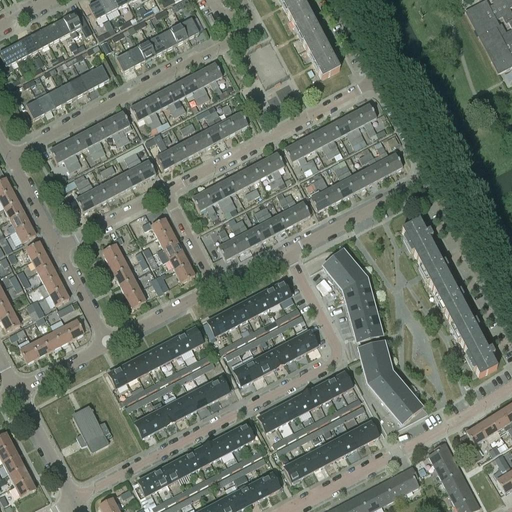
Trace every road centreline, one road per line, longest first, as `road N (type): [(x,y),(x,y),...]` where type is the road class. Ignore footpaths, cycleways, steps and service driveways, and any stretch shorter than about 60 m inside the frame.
road 1 (residential): [(76,500),(332,362),(335,343),(287,251)]
road 2 (residential): [(11,156),(245,34),(251,17),(242,0)]
road 3 (residential): [(286,511),(511,386)]
road 4 (residential): [(164,192),(378,79)]
road 5 (residential): [(511,334),(429,178)]
road 6 (residential): [(287,251),(429,178)]
road 7 (residential): [(76,500),(18,390)]
